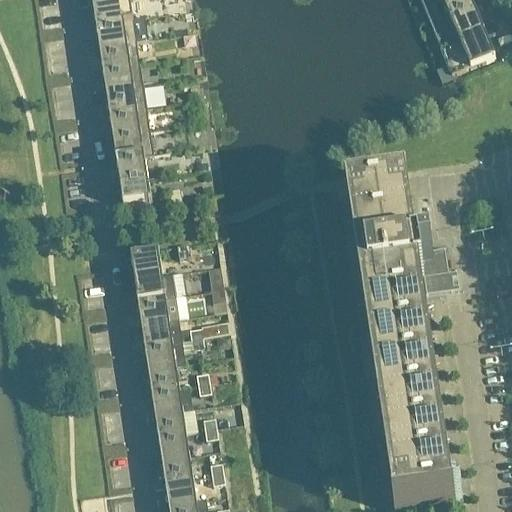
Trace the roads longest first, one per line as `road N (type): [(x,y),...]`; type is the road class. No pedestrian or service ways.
road 1 (residential): [(145,511),(69,0)]
road 2 (residential): [(455,303),(488,511)]
